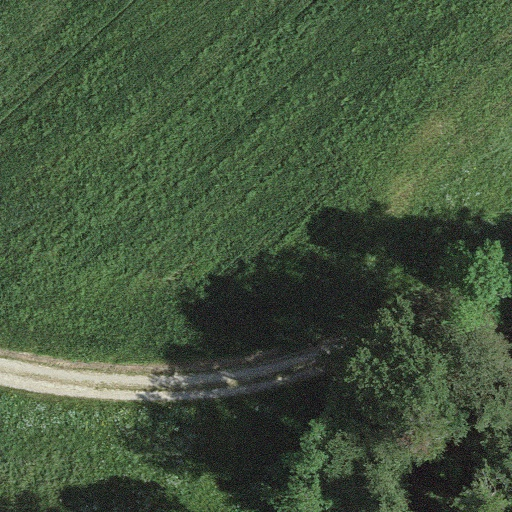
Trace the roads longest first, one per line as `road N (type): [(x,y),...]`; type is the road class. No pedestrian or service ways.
road 1 (track): [(146,389),(218,388),(286,372),(511,284)]
road 2 (track): [(146,389),(47,388),(0,375)]
